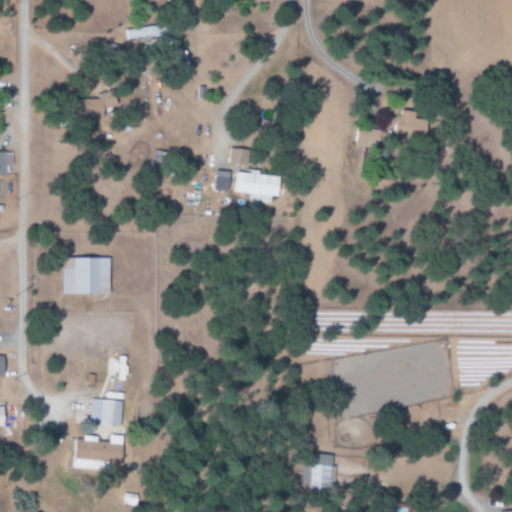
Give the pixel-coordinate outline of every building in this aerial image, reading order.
[(96,100),(69,99),(68,119),(106,120),(107,93),(96,93),(96,100)] [(402,118),(383,118),(383,130),(403,129),(402,118)] [(244,150),(225,149),(224,165),(244,165),(244,150)] [(11,166),(10,152),(0,152),(0,175),(5,175),(5,166),(11,166)] [(222,171),(208,171),(207,190),(221,191),(222,171)] [(244,203),(264,204),(264,196),(274,197),(275,175),(229,172),(228,193),(244,194),(244,203)] [(108,258),(61,258),(60,294),(108,295),(108,258)] [(120,401),(89,400),(88,425),(119,426),(120,401)] [(71,469),(106,471),(107,463),(119,464),(121,436),(108,435),(108,443),(96,442),(96,439),(73,437),(71,469)] [(296,463),(296,484),(303,485),(303,491),(329,492),(330,466),(325,466),(326,455),(303,454),(303,464),(296,463)]
